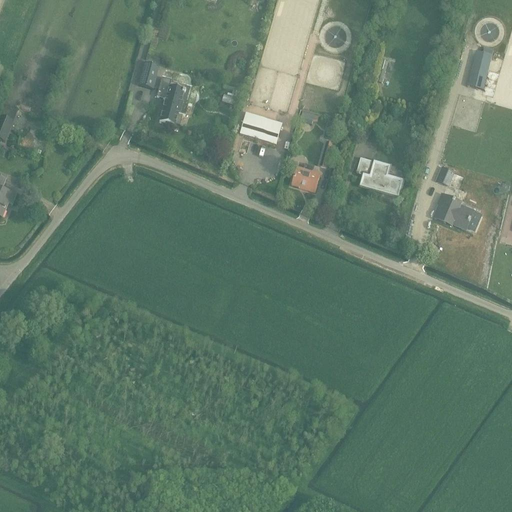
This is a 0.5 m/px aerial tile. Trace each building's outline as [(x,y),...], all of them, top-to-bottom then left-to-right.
[(476,54),(468,87),(483,91),(491,57),(476,54)] [(382,84),(388,63),(381,61),(376,82),(382,84)] [(152,91),(158,68),(144,64),(138,87),(152,91)] [(183,95),(184,96),(185,92),(184,92),(185,88),(170,84),(171,82),(161,79),(156,98),(165,101),(159,124),(174,128),(175,126),(179,127),(182,117),(184,117),(187,106),(180,104),(183,95)] [(0,141),(5,144),(13,123),(12,123),(17,111),(2,105),(1,106),(0,108),(0,141)] [(300,122),(312,125),(314,116),(302,113),(300,122)] [(245,116),(239,135),(276,146),(278,139),(262,134),(266,122),(245,116)] [(324,139),(334,141),(338,126),(328,123),(324,139)] [(320,168),(326,170),(333,145),(326,143),(320,168)] [(402,182),(387,177),(389,168),(360,159),(356,175),(363,177),(360,187),(398,198),(402,182)] [(315,193),(320,176),(312,174),(314,168),(306,166),(304,172),(297,170),(295,178),(293,178),(291,186),(300,188),(300,187),(306,188),(305,191),(315,193)] [(448,185),(449,185),(454,174),(442,169),(436,182),(447,187),(448,185)] [(8,204),(12,206),(16,196),(1,191),(5,181),(0,178),(0,218),(2,219),(8,204)] [(452,227),(453,224),(466,229),(468,224),(469,224),(471,220),(470,220),(473,213),(460,207),(461,204),(442,196),(438,207),(439,207),(434,220),(452,227)]
